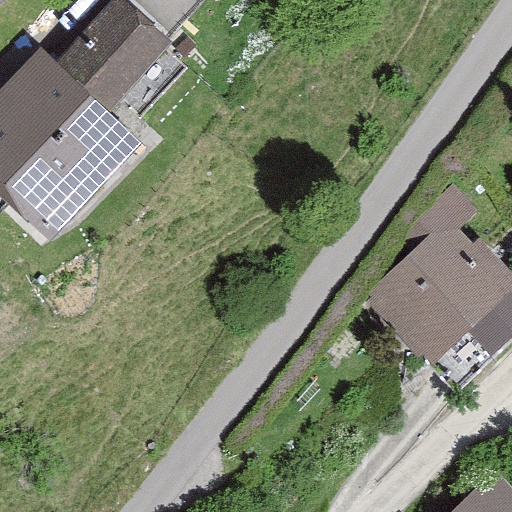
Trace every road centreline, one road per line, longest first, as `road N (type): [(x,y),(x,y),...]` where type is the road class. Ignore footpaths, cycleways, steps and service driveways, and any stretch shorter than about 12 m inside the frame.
road 1 (unclassified): [(138,511),(511,24)]
road 2 (residential): [(385,511),(511,383)]
